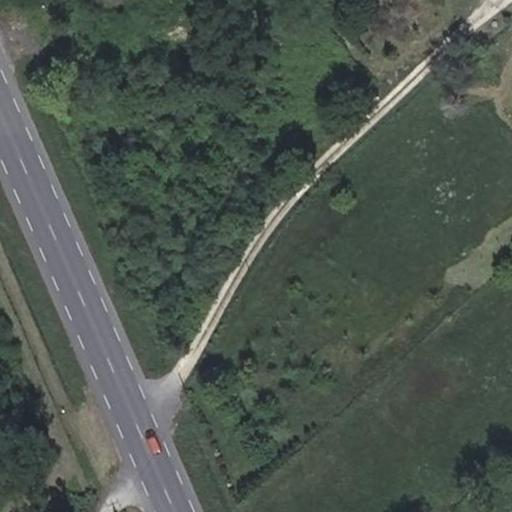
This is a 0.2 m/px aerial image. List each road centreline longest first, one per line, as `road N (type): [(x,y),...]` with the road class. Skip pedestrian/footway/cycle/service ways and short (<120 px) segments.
road 1 (unknown): [(144,443),(314,212),(511,34)]
road 2 (tertiary): [(144,443),(0,116)]
